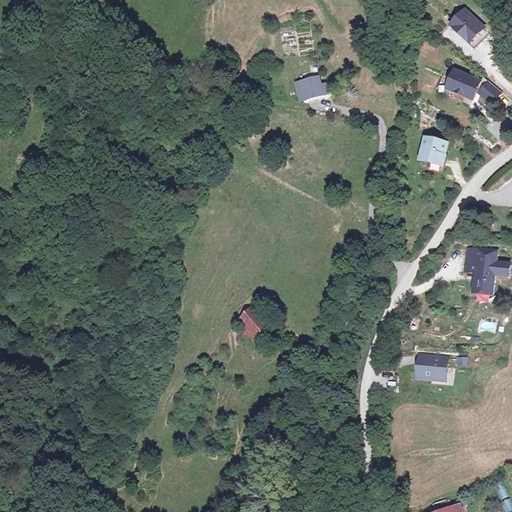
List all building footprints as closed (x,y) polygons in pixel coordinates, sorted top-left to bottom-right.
[(467,11),(454,26),(473,42),(485,27),(467,11)] [(475,91),(480,92),(479,94),(491,103),(500,91),(488,82),(482,77),(479,82),(454,72),(446,90),(472,100),(475,91)] [(320,81),(298,86),(302,104),(324,99),(320,81)] [(427,133),(422,154),(433,156),(442,159),(447,137),(427,133)] [(442,159),(433,156),(431,163),(445,166),(446,160),(442,159)] [(430,164),(429,169),(440,172),(442,167),(430,164)] [(483,211),(477,222),(493,231),(500,220),(483,211)] [(475,262),(474,268),(479,269),(477,288),(496,290),(498,272),(511,273),(511,262),(499,261),(501,249),(471,246),(469,262),(475,262)] [(248,304),(240,315),(234,324),(257,339),(271,319),(248,304)] [(426,357),(427,349),(419,348),(418,356),(426,357)] [(427,349),(426,357),(418,356),(416,372),(424,373),(446,375),(448,352),(427,349)] [(467,365),(467,357),(456,357),(456,365),(467,365)] [(500,499),(507,497),(504,482),(496,485),(500,499)] [(511,511),(511,500),(511,499),(502,501),(504,511),(511,511)]
